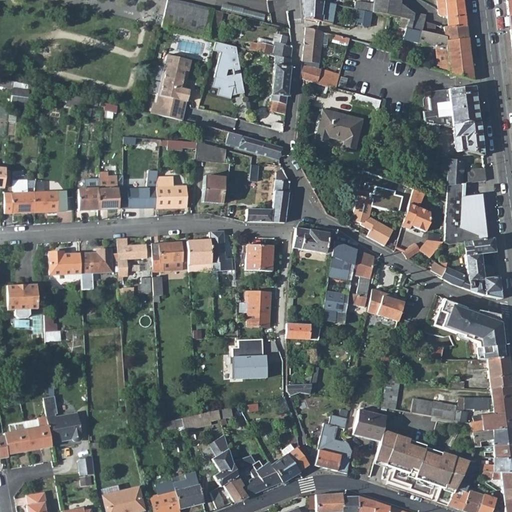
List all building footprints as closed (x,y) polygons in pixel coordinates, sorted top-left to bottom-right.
[(213,10),(169,0),(166,0),(160,28),(206,39),(213,10)] [(320,11),(329,13),(331,4),(311,0),(301,0),(304,27),(321,32),(324,33),(325,26),(326,21),(319,20),(320,11)] [(397,18),(399,0),(373,0),(373,4),(372,13),(393,17),(397,18)] [(436,0),(438,11),(445,10),(446,19),(465,18),(465,17),(462,0),(436,0)] [(373,4),(355,1),(354,9),(361,10),(369,12),(372,13),(373,4)] [(360,25),(361,10),(354,9),(353,25),(360,25)] [(221,13),(213,10),(206,39),(215,41),(215,42),(221,43),(222,38),(216,37),(221,13)] [(369,12),(361,10),(360,25),(368,26),(369,12)] [(425,17),(413,14),(409,29),(420,32),(423,22),(425,17)] [(404,28),(407,20),(397,18),(393,17),(392,21),(398,23),(398,28),(404,28)] [(447,27),(466,26),(465,18),(446,19),(447,27)] [(435,25),(423,22),(420,32),(429,34),(431,27),(434,28),(435,25)] [(327,34),(333,35),(341,37),(343,32),(325,26),(324,33),(327,34)] [(445,37),(445,42),(467,39),(466,26),(447,27),(444,28),(445,37)] [(321,32),(304,27),(301,62),(317,63),(318,63),(320,44),(321,32)] [(435,47),(436,47),(446,50),(448,74),(473,81),(467,39),(445,42),(445,37),(429,34),(420,32),(409,29),(404,28),(402,39),(435,47)] [(271,40),(257,37),(256,44),(254,51),(274,56),(289,60),(290,47),(285,45),(287,37),(273,33),(271,40)] [(333,35),(331,40),(347,44),(348,39),(341,37),(333,35)] [(435,47),(437,71),(448,74),(446,50),(436,47),(435,47)] [(152,114),(180,120),(185,101),(188,90),(185,89),(186,87),(184,86),(190,61),(169,56),(166,55),(164,66),(165,66),(162,80),(159,82),(154,103),(152,114)] [(274,56),(269,101),(271,101),(269,111),(284,115),(289,60),(274,56)] [(300,65),(316,70),(317,63),(301,62),(300,65)] [(299,79),(302,80),(334,89),(338,74),(319,69),(318,70),(316,70),(300,65),(299,79)] [(0,84),(10,87),(11,80),(0,78),(0,84)] [(431,111),(424,112),(425,123),(426,123),(439,125),(452,127),(478,124),(473,86),(428,93),(431,111)] [(26,106),(28,91),(13,88),(10,103),(26,106)] [(246,105),(242,92),(234,94),(238,107),(246,105)] [(355,94),(353,104),(376,110),(379,101),(355,94)] [(83,104),(84,98),(74,95),(72,103),(83,106),(83,104)] [(97,107),(99,101),(84,98),(83,104),(97,107)] [(357,119),(317,107),(309,137),(321,140),(323,135),(338,139),(337,144),(349,147),(357,119)] [(269,111),(265,110),(262,119),(283,125),(284,115),(269,111)] [(426,123),(425,129),(437,132),(439,125),(426,123)] [(466,151),(482,157),(478,124),(452,127),(455,152),(466,151)] [(225,143),(228,132),(203,126),(200,137),(225,143)] [(281,147),(244,136),(228,132),(225,143),(234,145),(245,149),(253,150),(278,158),(281,148),(281,147)] [(122,144),(146,146),(147,139),(123,137),(122,144)] [(158,146),(195,149),(195,143),(159,140),(158,146)] [(195,149),(194,161),(224,163),(225,150),(195,142),(195,143),(195,149)] [(448,160),(446,186),(447,186),(460,184),(461,162),(448,160)] [(246,203),(253,203),(257,166),(251,165),(249,165),(246,203)] [(468,183),(485,180),(483,169),(466,170),(468,183)] [(270,210),(245,209),(244,222),(245,222),(283,223),(287,194),(288,183),(281,170),(275,172),(270,210)] [(221,204),(223,178),(203,177),(201,202),(221,204)] [(87,181),(87,189),(76,190),(78,210),(97,210),(96,190),(96,189),(97,189),(98,178),(90,178),(87,181)] [(27,180),(13,180),(13,193),(22,192),(27,192),(27,180)] [(460,184),(447,186),(446,189),(446,193),(446,203),(443,242),(448,244),(467,243),(470,242),(479,241),(485,241),(480,195),(460,198),(461,184),(460,184)] [(398,185),(396,191),(404,194),(407,188),(398,185)] [(185,208),(184,187),(171,187),(155,187),(155,189),(155,208),(185,208)] [(115,189),(96,190),(97,210),(116,209),(116,202),(115,189)] [(121,202),(121,209),(155,208),(155,189),(128,189),(121,189),(121,202)] [(413,190),(408,204),(417,207),(421,193),(413,190)] [(58,197),(57,191),(33,192),(34,212),(65,211),(65,197),(64,197),(58,197)] [(3,193),(4,213),(34,212),(33,192),(27,192),(22,192),(13,193),(3,193)] [(417,207),(408,204),(401,227),(408,229),(410,225),(425,230),(428,219),(429,211),(417,207)] [(295,229),(293,248),(330,255),(332,241),(333,235),(308,230),(308,231),(295,229)] [(209,233),(209,241),(210,264),(211,271),(218,271),(232,271),(231,259),(224,259),(222,232),(209,233)] [(116,239),(117,253),(117,260),(118,280),(122,280),(123,276),(126,276),(125,260),(146,258),(145,245),(126,247),(126,239),(116,239)] [(478,255),(494,254),(494,252),(492,240),(489,240),(485,241),(479,241),(470,242),(470,248),(463,249),(464,256),(478,255)] [(188,265),(210,264),(209,241),(186,242),(188,265)] [(345,281),(348,265),(352,267),(356,251),(332,241),(330,255),(327,277),(345,281)] [(437,251),(443,242),(427,241),(425,243),(437,251)] [(181,242),(151,244),(152,272),(182,271),(181,242)] [(431,259),(437,251),(425,243),(419,252),(431,259)] [(271,247),(245,245),(244,270),(270,272),(271,247)] [(406,259),(418,251),(414,245),(402,253),(406,259)] [(79,254),(80,274),(98,273),(111,272),(111,260),(110,254),(110,250),(99,251),(99,253),(96,253),(79,254)] [(372,258),(356,251),(352,267),(350,275),(357,276),(355,287),(349,285),(347,295),(365,301),(372,258)] [(80,274),(79,254),(63,255),(60,255),(60,252),(48,253),(50,275),(64,274),(80,274)] [(482,280),(478,255),(464,256),(467,280),(468,291),(482,296),(481,280),(482,280)] [(188,265),(188,272),(211,271),(210,264),(188,265)] [(437,277),(449,284),(468,291),(467,280),(461,278),(462,275),(446,269),(445,268),(438,264),(432,274),(437,277)] [(151,278),(141,279),(141,284),(137,285),(138,294),(152,294),(151,278)] [(152,296),(161,295),(160,278),(151,278),(152,294),(152,296)] [(482,296),(499,300),(497,278),(482,280),(481,280),(482,296)] [(35,284),(5,286),(7,310),(14,310),(29,309),(36,308),(35,284)] [(404,296),(404,295),(370,289),(366,311),(398,317),(404,296)] [(339,314),(342,294),(324,291),(320,321),(333,322),(334,313),(339,314)] [(244,302),(247,302),(246,312),(246,327),(268,328),(269,294),(245,292),(244,302)] [(476,344),(478,361),(479,361),(483,360),(507,357),(502,322),(498,317),(478,312),(441,300),(432,327),(462,337),(461,339),(476,344)] [(29,309),(14,310),(14,315),(17,318),(26,317),(29,314),(29,309)] [(285,339),(307,340),(308,325),(286,323),(285,339)] [(319,326),(308,325),(307,340),(316,341),(319,326)] [(74,330),(75,343),(84,342),(83,329),(74,330)] [(391,338),(385,336),(380,361),(387,362),(391,338)] [(428,346),(426,358),(440,360),(441,349),(435,348),(428,346)] [(488,390),(511,387),(507,357),(483,360),(482,361),(479,361),(479,365),(483,364),(485,363),(488,390)] [(463,361),(465,381),(469,381),(469,382),(471,382),(470,361),(465,361),(463,361)] [(315,396),(319,367),(312,366),(312,368),(311,373),(307,395),(315,396)] [(288,397),(298,393),(307,395),(311,373),(307,372),(304,385),(285,386),(285,392),(288,397)] [(393,411),(399,378),(385,376),(380,408),(387,410),(393,411)] [(490,398),(511,396),(511,387),(488,390),(490,398)] [(326,398),(344,401),(345,395),(327,392),(326,398)] [(482,432),(511,428),(511,396),(490,398),(491,408),(492,414),(471,416),(471,417),(468,419),(468,423),(480,421),(482,432)] [(289,412),(284,398),(283,398),(268,401),(272,411),(277,409),(280,415),(289,412)] [(488,398),(463,398),(463,409),(473,409),(472,412),(488,410),(488,408),(488,398)] [(432,403),(412,399),(409,413),(430,417),(432,404),(432,403)] [(257,411),(256,404),(244,406),(245,410),(248,410),(248,412),(257,411)] [(430,417),(431,417),(452,421),(454,411),(454,408),(432,404),(430,417)] [(219,420),(231,417),(230,408),(217,411),(219,420)] [(55,410),(47,411),(48,425),(51,442),(61,440),(60,437),(72,435),(72,437),(73,438),(74,440),(76,441),(78,442),(79,441),(81,440),(82,439),(82,437),(82,435),(79,412),(56,415),(55,410)] [(359,437),(360,438),(378,443),(381,432),(385,417),(357,410),(351,434),(359,437)] [(146,413),(147,422),(159,420),(159,411),(146,413)] [(452,421),(463,423),(465,413),(454,411),(452,421)] [(184,430),(210,424),(207,412),(197,414),(181,418),(183,426),(184,430)] [(314,467),(345,475),(347,470),(346,470),(349,458),(350,451),(347,444),(342,440),(340,442),(333,441),(336,428),(344,430),(345,420),(329,416),(327,425),(323,424),(316,451),(317,451),(314,467)] [(49,449),(49,448),(48,425),(47,417),(38,419),(39,428),(25,430),(29,452),(49,449)] [(183,426),(181,418),(160,423),(156,424),(158,432),(183,426)] [(482,432),(480,421),(468,423),(470,434),(482,432)] [(129,437),(144,434),(142,427),(127,431),(129,437)] [(511,444),(511,428),(482,432),(483,437),(491,436),(492,443),(490,443),(490,445),(493,445),(493,447),(511,444)] [(7,456),(29,452),(25,430),(3,434),(3,435),(7,456)] [(229,457),(223,432),(205,446),(213,457),(209,460),(218,472),(212,477),(219,486),(220,487),(222,486),(234,476),(231,466),(230,462),(229,457)] [(423,446),(381,432),(378,443),(373,461),(384,464),(383,466),(387,468),(388,464),(395,467),(394,470),(407,474),(408,472),(414,474),(412,479),(431,486),(432,482),(440,485),(438,488),(453,493),(456,487),(456,486),(458,482),(462,476),(465,470),(467,463),(423,448),(423,446)] [(483,447),(482,437),(483,437),(482,432),(470,434),(473,448),(483,447)] [(493,452),(493,458),(511,458),(511,444),(493,447),(483,447),(473,448),(470,458),(479,458),(483,458),(484,453),(493,452)] [(294,449),(291,445),(281,451),(284,456),(294,449)] [(284,456),(296,474),(307,466),(301,459),(298,447),(294,449),(284,456)] [(270,465),(269,466),(281,483),(296,474),(284,456),(270,465)] [(78,458),(80,474),(94,473),(93,457),(78,458)] [(470,458),(465,470),(475,471),(478,471),(479,465),(479,458),(470,458)] [(511,458),(493,458),(492,458),(492,466),(479,465),(478,471),(511,473),(511,458)] [(233,463),(232,461),(230,462),(231,466),(234,476),(240,472),(236,462),(233,463)] [(281,483),(269,466),(270,465),(267,462),(259,468),(255,471),(250,465),(246,468),(253,478),(256,476),(266,489),(281,483)] [(250,465),(255,471),(259,468),(255,462),(250,465)] [(234,476),(241,486),(239,487),(246,497),(266,489),(256,476),(253,478),(246,468),(240,472),(234,476)] [(462,476),(470,480),(473,474),(475,471),(465,470),(462,476)] [(511,487),(511,473),(478,471),(478,475),(478,476),(491,477),(491,480),(498,481),(500,480),(501,489),(511,487)] [(173,491),(178,510),(202,503),(194,473),(183,476),(185,480),(171,484),(173,491)] [(80,475),(80,485),(92,485),(92,475),(80,475)] [(239,487),(241,486),(234,476),(222,486),(232,503),(246,497),(239,487)] [(462,476),(458,482),(467,487),(470,480),(462,476)] [(453,493),(446,506),(461,511),(468,493),(465,491),(467,487),(458,482),(456,486),(456,487),(453,493)] [(171,484),(161,487),(163,494),(173,491),(171,484)] [(118,493),(117,486),(100,490),(105,511),(130,511),(141,509),(137,489),(118,493)] [(502,501),(511,500),(511,487),(501,489),(502,501)] [(216,489),(209,494),(215,510),(215,509),(223,506),(216,489)] [(463,511),(474,511),(481,494),(468,490),(468,493),(461,511),(463,511)] [(163,494),(149,498),(152,511),(178,511),(178,510),(173,491),(163,494)] [(341,511),(341,497),(341,494),(313,495),(313,498),(314,510),(314,511),(341,511)] [(489,511),(491,506),(496,508),(496,507),(496,500),(494,500),(494,498),(481,494),(474,511),(489,511)] [(356,496),(341,497),(341,511),(356,511),(356,497),(356,496)] [(372,511),(373,502),(356,497),(356,511),(372,511)] [(314,510),(313,498),(305,498),(306,511),(314,510)] [(511,511),(511,500),(502,501),(500,501),(500,504),(503,504),(503,509),(500,509),(500,511),(511,511)] [(386,511),(387,507),(373,502),(372,511),(386,511)]
